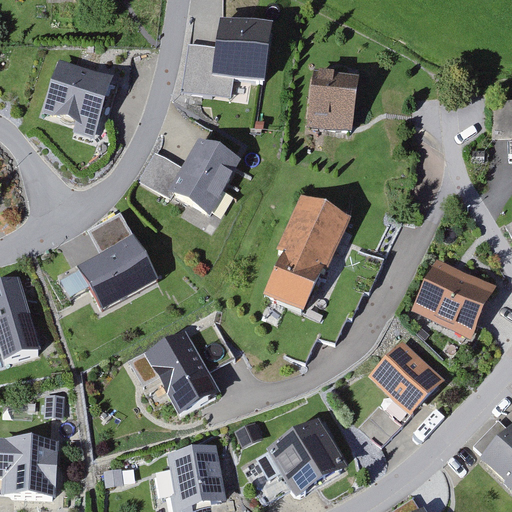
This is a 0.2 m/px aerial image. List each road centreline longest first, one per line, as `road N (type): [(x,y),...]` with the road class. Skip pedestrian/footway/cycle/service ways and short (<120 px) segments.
road 1 (residential): [(63,222),(113,188),(154,124),(182,0)]
road 2 (residential): [(353,511),(412,472),(511,371)]
road 3 (residential): [(511,267),(455,174),(450,117)]
